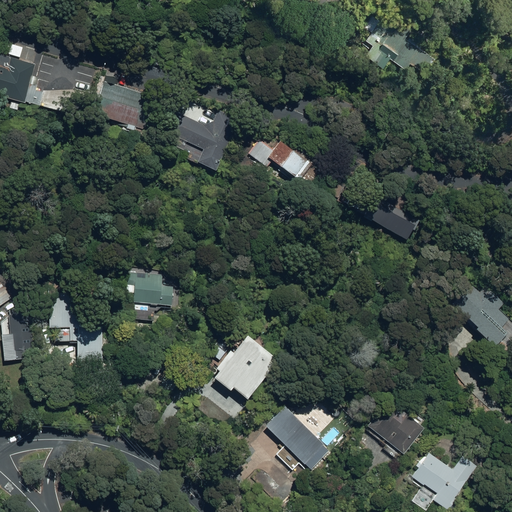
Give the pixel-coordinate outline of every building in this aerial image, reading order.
[(409,63),(418,70),(423,64),(425,65),(430,58),(405,37),(411,30),(396,18),(390,26),(374,13),(364,26),(371,32),(364,40),(371,45),(362,56),(378,68),(387,57),(403,69),(409,63)] [(37,63),(0,52),(0,93),(26,101),(26,98),(42,102),(45,90),(38,88),(39,83),(31,81),(37,63)] [(81,115),(133,130),(145,93),(93,77),(81,115)] [(226,140),(234,124),(215,116),(209,128),(203,125),(200,131),(173,117),(163,137),(196,154),(189,169),(208,178),(219,155),(222,156),(229,142),(226,140)] [(292,184),(301,191),(315,172),(298,159),(295,163),(288,159),(289,157),(275,145),(270,152),(257,141),(244,156),(262,171),(266,166),(273,172),(272,174),(289,188),(292,184)] [(342,215),(397,248),(408,229),(353,197),(342,215)] [(172,304),(173,285),(164,284),(165,273),(135,271),(134,276),(125,276),(124,290),(131,291),(129,316),(154,319),(156,303),(172,304)] [(0,305),(11,298),(0,281),(0,305)] [(80,340),(80,358),(105,358),(105,322),(85,322),(85,305),(78,305),(78,288),(58,287),(59,299),(51,299),(51,323),(57,323),(57,340),(80,340)] [(466,336),(486,355),(499,341),(493,335),(503,325),(494,315),(500,308),(484,293),(457,321),(469,333),(466,336)] [(3,331),(6,359),(38,355),(38,344),(35,345),(32,309),(10,311),(12,331),(3,331)] [(271,360),(241,334),(228,352),(223,348),(208,368),(212,371),(206,379),(222,391),(224,389),(240,401),(271,360)] [(162,386),(173,389),(180,381),(182,371),(166,367),(162,386)] [(120,382),(134,383),(136,370),(121,369),(120,382)] [(370,423),(406,452),(428,425),(391,396),(370,423)] [(312,466),(329,450),(323,444),(325,443),(288,404),(269,423),(290,445),(281,454),(293,467),(303,457),(312,466)] [(343,414),(353,424),(362,414),(352,405),(343,414)] [(434,498),(450,509),(458,498),(456,496),(478,464),(464,455),(455,468),(431,451),(426,458),(424,457),(417,466),(419,467),(412,475),(424,485),(425,483),(438,492),(434,498)]
